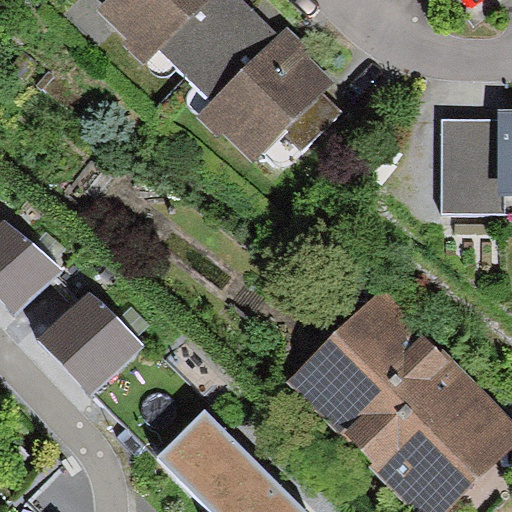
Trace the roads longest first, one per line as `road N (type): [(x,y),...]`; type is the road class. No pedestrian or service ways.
road 1 (residential): [(116,511),(104,454),(0,346)]
road 2 (residential): [(511,53),(471,57),(406,47),(355,0)]
